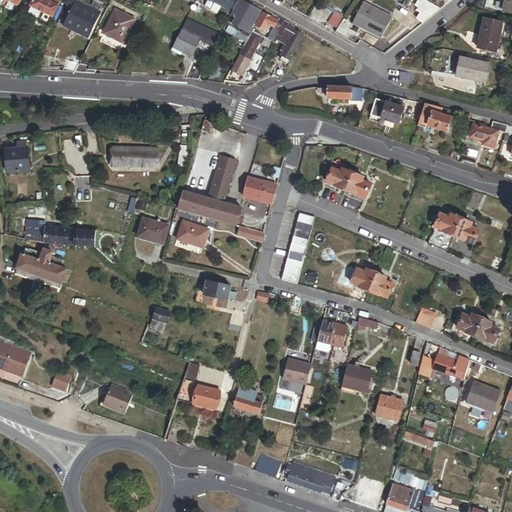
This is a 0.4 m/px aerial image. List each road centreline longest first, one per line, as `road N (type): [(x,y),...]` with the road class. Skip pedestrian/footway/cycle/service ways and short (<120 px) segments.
road 1 (residential): [(260,280),(356,305),(511,367)]
road 2 (residential): [(511,290),(283,195)]
road 3 (tertiary): [(294,126),(511,194)]
road 4 (residential): [(0,133),(168,109),(177,94)]
road 5 (tertiary): [(0,85),(177,94)]
road 6 (residential): [(370,82),(511,121)]
road 7 (secondary): [(168,480),(229,485),(305,511)]
road 8 (residential): [(261,0),(376,66)]
road 9 (residential): [(259,119),(273,91),(314,80),(370,82)]
